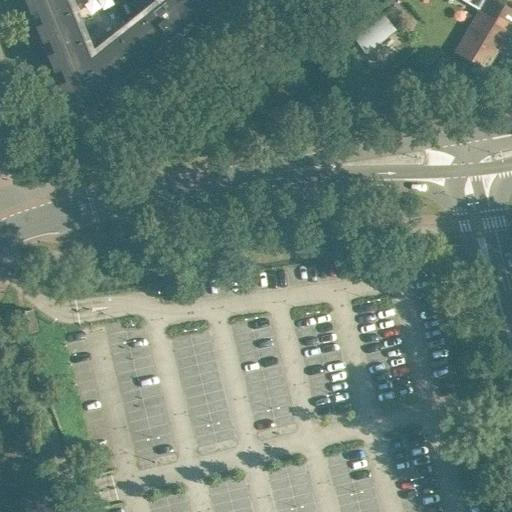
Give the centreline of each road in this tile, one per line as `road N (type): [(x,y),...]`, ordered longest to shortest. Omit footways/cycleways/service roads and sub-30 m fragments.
road 1 (residential): [(246,174),(473,170)]
road 2 (residential): [(469,142),(246,174)]
road 3 (residential): [(130,137),(307,0)]
road 4 (residential): [(30,223),(246,174)]
road 5 (tertiary): [(511,339),(473,170)]
